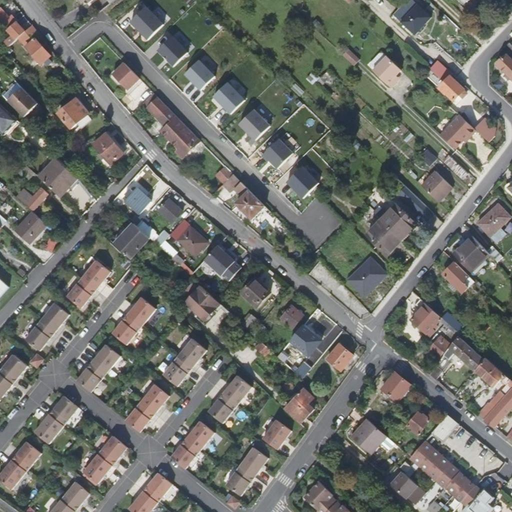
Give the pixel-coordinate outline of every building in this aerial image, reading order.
[(431,17),(412,0),(411,0),(404,8),(408,12),(402,19),(403,20),(402,22),(415,34),(431,17)] [(143,35),(148,40),(164,25),(146,7),(131,22),(136,28),(138,28),(143,32),(143,35)] [(282,8),(275,16),(280,21),(288,13),(282,8)] [(18,23),(20,21),(14,15),(13,16),(12,16),(11,19),(3,10),(0,12),(0,19),(9,31),(18,23)] [(19,39),(27,32),(18,23),(9,31),(9,32),(2,37),(11,46),(19,39)] [(52,56),(37,40),(41,36),(33,26),(27,32),(19,39),(43,65),(44,64),(48,67),(53,62),(50,58),(52,56)] [(172,37),(158,51),(174,67),(188,53),(172,37)] [(364,64),(353,54),(347,59),(358,70),(364,64)] [(378,75),(392,60),(387,56),(384,56),(373,67),(373,70),(378,75)] [(511,60),(507,56),(498,65),(511,78),(511,60)] [(396,76),(402,69),(392,60),(378,75),(391,87),(397,82),(393,79),(396,76)] [(200,61),(185,75),(201,91),(215,77),(200,61)] [(464,90),(452,78),(454,76),(438,61),(431,68),(430,69),(446,83),(440,89),(446,94),(454,101),(464,90)] [(128,91),(140,79),(125,63),(113,75),(128,91)] [(330,70),(316,84),(319,88),(329,78),(334,73),(330,70)] [(313,72),(307,78),(313,84),(320,77),(313,72)] [(339,78),(334,73),(329,78),(334,82),(339,78)] [(40,105),(17,81),(1,96),(24,118),(40,105)] [(214,97),(231,115),(246,101),(229,83),(214,97)] [(145,103),(149,108),(159,98),(154,94),(145,103)] [(60,114),(72,130),(91,114),(78,98),(60,114)] [(201,141),(159,98),(149,108),(168,127),(164,131),(180,148),(186,155),(201,141)] [(0,132),(4,136),(17,122),(0,105),(0,132)] [(246,140),(251,146),(271,127),(255,110),(240,125),(251,135),(246,140)] [(63,122),(53,111),(50,115),(60,125),(63,122)] [(474,129),(461,116),(442,136),(457,150),(465,141),(469,137),(471,138),(477,132),(474,129)] [(496,129),(484,118),(480,122),(495,135),(496,129)] [(495,135),(480,122),(474,129),(477,132),(489,142),(495,135)] [(95,145),(112,165),(125,154),(108,134),(95,145)] [(270,161),(278,170),(294,154),(280,140),(262,157),(268,163),(270,161)] [(186,155),(180,148),(177,151),(183,158),(186,155)] [(469,174),(451,156),(445,163),(463,180),(469,174)] [(40,178),(57,160),(53,157),(37,175),(40,178)] [(78,179),(57,159),(57,160),(40,178),(61,197),(78,179)] [(25,164),(16,174),(26,183),(35,174),(25,164)] [(305,198),(321,181),(304,165),(287,182),(305,198)] [(215,176),(223,185),(234,174),(225,166),(215,176)] [(454,188),(437,172),(423,187),(439,203),(454,188)] [(235,189),(242,183),(234,174),(223,185),(222,186),(228,192),(232,193),(235,189)] [(435,216),(401,182),(394,189),(411,206),(412,205),(429,222),(435,216)] [(250,190),(242,183),(235,189),(243,197),(250,190)] [(19,198),(33,212),(49,195),(42,188),(34,196),(27,190),(19,198)] [(137,190),(126,202),(140,215),(151,203),(137,190)] [(265,207),(250,190),(243,197),(236,204),(252,220),(265,207)] [(170,200),(160,211),(173,224),(183,212),(170,200)] [(398,205),(369,236),(388,254),(417,224),(398,205)] [(490,237),(511,218),(499,205),(478,224),(490,237)] [(47,226),(33,214),(16,232),(29,245),(47,226)] [(139,251),(150,239),(145,233),(135,224),(126,233),(121,230),(111,241),(132,262),(141,253),(139,251)] [(197,257),(209,243),(192,228),(180,241),(197,257)] [(145,233),(150,239),(157,244),(161,240),(149,229),(145,233)] [(472,273),(490,255),(488,252),(473,237),(466,244),(459,250),(455,255),(472,273)] [(455,246),(459,250),(466,244),(462,240),(455,246)] [(171,246),(165,252),(173,259),(180,266),(184,263),(175,254),(177,252),(171,246)] [(498,263),(505,257),(495,246),(488,252),(490,255),(498,263)] [(219,247),(207,260),(230,282),(243,268),(237,263),(238,261),(231,254),(229,256),(225,252),(219,247)] [(365,298),(388,275),(372,258),(348,281),(365,298)] [(180,266),(173,259),(171,261),(179,268),(180,266)] [(98,261),(83,279),(97,290),(112,273),(98,261)] [(458,289),(469,277),(455,263),(444,275),(452,283),(458,289)] [(272,290),(257,276),(243,291),(258,305),(272,290)] [(458,289),(452,283),(449,287),(460,298),(475,282),(469,277),(458,289)] [(0,300),(11,288),(0,278),(0,300)] [(97,290),(83,279),(69,297),(83,309),(97,290)] [(221,304),(198,283),(188,293),(192,297),(187,303),(206,321),(221,304)] [(143,298),(128,316),(142,327),(157,309),(143,298)] [(428,335),(442,318),(421,299),(414,306),(420,312),(412,321),(428,335)] [(71,315),(57,303),(42,321),(56,333),(71,315)] [(292,306),(282,319),(293,330),(304,317),(292,306)] [(244,325),(253,315),(250,312),(241,323),(244,325)] [(457,322),(447,313),(442,318),(447,322),(452,328),(457,322)] [(263,323),(253,315),(244,325),(254,334),(263,323)] [(128,316),(113,334),(128,345),(142,327),(128,316)] [(56,333),(42,321),(27,339),(41,351),(56,333)] [(452,328),(447,322),(444,325),(450,331),(452,328)] [(268,328),(263,323),(254,334),(259,339),(268,328)] [(310,357),(323,342),(304,327),(292,342),(304,352),(308,356),(310,357)] [(437,363),(452,346),(449,343),(455,335),(450,331),(443,338),(441,336),(426,354),(437,363)] [(184,348),(192,338),(188,335),(180,345),(184,348)] [(484,360),(459,337),(452,346),(437,363),(429,374),(429,378),(433,381),(456,354),(475,371),(484,360)] [(208,350),(194,339),(179,357),(193,369),(208,350)] [(272,351),(262,342),(256,347),(266,357),(272,351)] [(108,345),(93,363),(106,374),(121,356),(108,345)] [(329,360),(342,372),(355,357),(341,346),(329,360)] [(286,349),(279,358),(283,361),(291,353),(286,349)] [(45,360),(38,354),(32,363),(38,368),(45,360)] [(29,366),(15,355),(0,372),(14,384),(29,366)] [(193,369),(179,357),(164,375),(179,386),(193,369)] [(494,388),(505,375),(486,358),(484,360),(475,371),(494,388)] [(303,380),(312,368),(305,362),(295,373),(303,380)] [(93,363),(78,381),(93,392),(106,374),(93,363)] [(0,401),(14,384),(0,372),(0,401)] [(398,402),(412,385),(403,378),(396,372),(382,389),(398,402)] [(239,376),(224,394),(238,405),(253,387),(239,376)] [(441,379),(437,383),(441,387),(444,389),(448,384),(441,379)] [(503,387),(504,388),(501,392),(500,391),(489,403),(488,402),(478,413),(486,420),(485,421),(494,429),(495,427),(511,408),(511,381),(510,379),(503,387)] [(170,396),(156,385),(142,403),(156,414),(170,396)] [(310,405),(315,399),(305,389),(299,396),(293,402),(309,417),(315,411),(310,405)] [(291,399),(293,402),(299,396),(296,393),(291,399)] [(224,394),(209,412),(224,424),(238,405),(224,394)] [(382,395),(378,399),(385,406),(389,402),(382,395)] [(66,396),(51,414),(65,426),(80,408),(66,396)] [(309,417),(293,402),(285,410),(295,419),(301,425),(309,417)] [(156,414),(142,403),(128,421),(142,432),(156,414)] [(51,414),(36,432),(51,444),(65,426),(51,414)] [(422,417),(418,415),(408,427),(419,436),(432,420),(425,414),(422,417)] [(444,443),(460,424),(448,415),(433,433),(444,443)] [(358,429),(368,418),(366,417),(356,428),(358,429)] [(381,441),(387,435),(368,418),(358,429),(356,428),(350,435),(370,452),(381,441)] [(278,420),(264,439),(279,450),(293,431),(278,420)] [(187,440),(201,451),(216,433),(202,421),(187,440)] [(387,435),(381,441),(391,450),(396,444),(387,435)] [(129,448),(114,436),(100,454),(114,466),(129,448)] [(187,440),(172,457),(187,469),(201,451),(187,440)] [(461,473),(426,441),(412,458),(447,489),(461,473)] [(28,442),(14,460),(28,472),(43,454),(28,442)] [(270,458),(254,447),(241,466),(256,477),(270,458)] [(93,450),(83,463),(88,467),(98,454),(93,450)] [(114,466),(100,454),(85,472),(99,484),(114,466)] [(14,460),(0,476),(0,478),(13,490),(28,472),(14,460)] [(256,477),(241,466),(227,485),(241,496),(256,477)] [(426,492),(403,472),(392,484),(408,499),(410,497),(416,503),(426,492)] [(145,491),(159,503),(174,485),(159,473),(145,491)] [(482,491),(461,473),(447,489),(468,507),(482,491)] [(77,482),(62,500),(77,511),(92,493),(77,482)] [(332,499),(334,497),(320,484),(307,499),(320,511),(319,511),(329,511),(337,504),(332,499)] [(490,511),(494,508),(489,503),(494,496),(484,488),(482,491),(468,507),(463,511),(490,511)] [(130,509),(133,511),(151,511),(159,503),(145,491),(130,509)] [(241,502),(233,496),(228,503),(236,508),(241,502)] [(76,511),(77,511),(62,500),(52,511),(76,511)] [(436,501),(428,510),(429,511),(438,511),(443,507),(436,501)]
